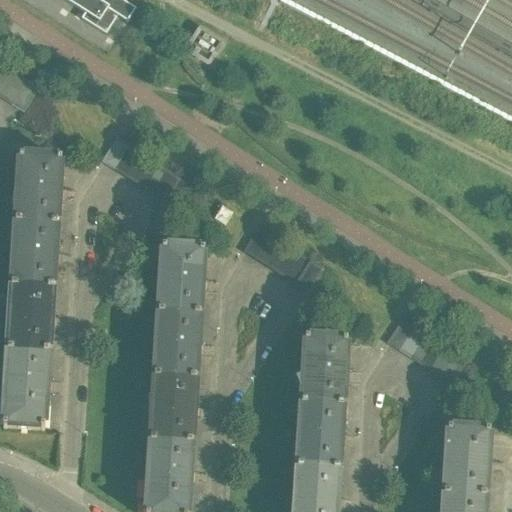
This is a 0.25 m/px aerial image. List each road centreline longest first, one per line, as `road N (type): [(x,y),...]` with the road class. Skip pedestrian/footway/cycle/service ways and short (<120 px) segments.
road 1 (residential): [(64,509),(84,310)]
road 2 (residential): [(363,492),(424,401),(390,377),(372,396)]
road 3 (residential): [(84,310),(138,221),(133,203),(112,192),(88,206)]
road 4 (residential): [(223,406),(281,318),(277,294),(240,287)]
road 5 (residential): [(240,287),(230,298),(223,406)]
